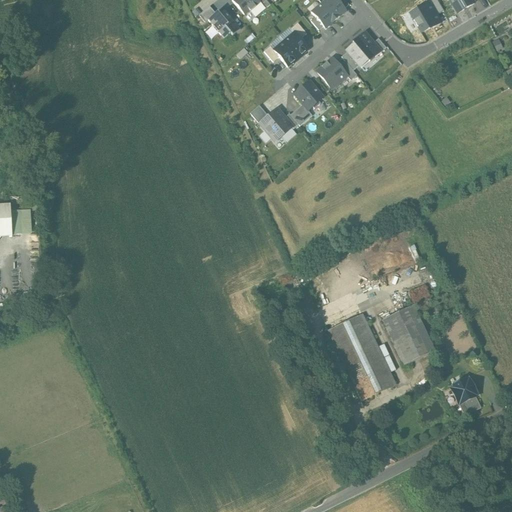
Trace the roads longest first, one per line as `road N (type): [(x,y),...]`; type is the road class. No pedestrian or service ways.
road 1 (residential): [(511,411),(313,511)]
road 2 (residential): [(511,3),(415,54),(396,47),(367,15)]
